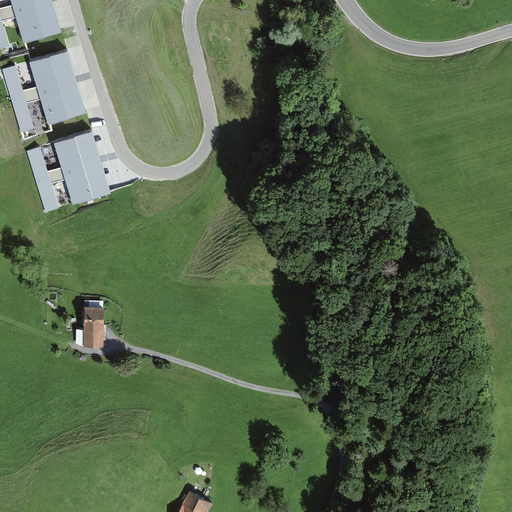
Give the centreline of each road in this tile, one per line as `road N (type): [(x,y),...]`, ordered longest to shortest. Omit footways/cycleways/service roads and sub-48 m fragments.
road 1 (track): [(128,345),(329,404),(346,449),(329,511)]
road 2 (tertiary): [(345,0),(363,24),(403,48),(452,50),(511,31)]
